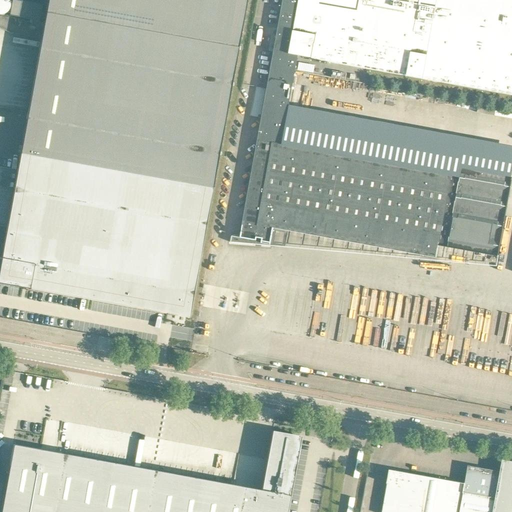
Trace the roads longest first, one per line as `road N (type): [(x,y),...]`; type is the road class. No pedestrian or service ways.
road 1 (tertiary): [(0,348),(362,414)]
road 2 (tertiary): [(362,414),(511,441)]
